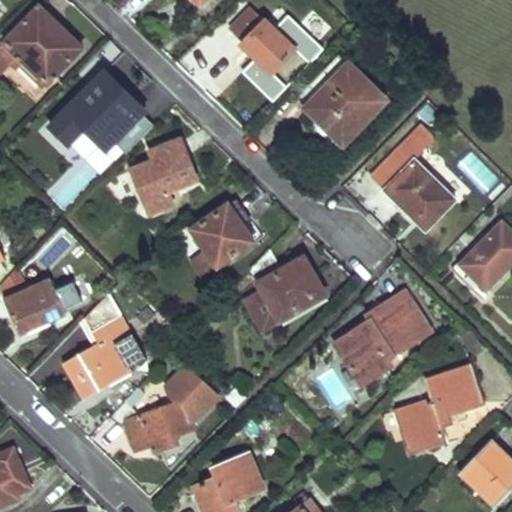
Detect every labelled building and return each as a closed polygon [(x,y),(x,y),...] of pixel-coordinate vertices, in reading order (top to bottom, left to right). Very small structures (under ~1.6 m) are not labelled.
[(84,49),(41,7),(0,49),(0,75),(19,57),(49,85),(84,49)] [(262,17),(257,12),(252,7),(231,29),(243,41),(240,43),(271,73),(294,50),(270,26),(278,17),(270,9),(262,17)] [(346,142),(366,121),(385,100),(337,56),(298,98),(346,142)] [(123,92),(121,95),(118,98),(111,91),(115,87),(101,74),(71,103),(109,141),(141,108),(123,92)] [(123,92),(130,85),(123,78),(115,87),(111,91),(118,98),(121,95),(123,92)] [(155,160),(144,165),(133,170),(151,213),(173,204),(168,192),(197,180),(180,140),(151,152),(155,160)] [(427,229),(441,214),(455,200),(417,162),(389,192),(427,229)] [(238,198),(194,227),(219,265),(254,241),(238,219),(248,213),(238,198)] [(465,264),(476,276),(488,287),(511,262),(511,234),(502,225),(465,264)] [(298,261),(285,234),(270,249),(281,269),(298,261)] [(261,328),(301,307),(323,295),(304,258),(298,261),(281,269),(270,249),(252,269),(262,288),(245,297),(261,328)] [(66,313),(59,297),(52,281),(6,300),(19,332),(66,313)] [(389,360),(409,347),(430,335),(406,293),(368,315),(373,323),(339,344),(362,384),(392,366),(389,360)] [(65,363),(74,381),(83,399),(131,372),(127,363),(118,345),(133,337),(110,294),(87,318),(100,342),(65,363)] [(127,363),(142,355),(133,337),(118,345),(127,363)] [(176,404),(126,420),(135,447),(151,442),(154,452),(179,444),(176,434),(195,429),(191,419),(203,414),(206,418),(224,400),(185,363),(164,384),(168,396),(176,404)] [(452,416),(469,411),(485,405),(474,366),(425,381),(430,400),(396,412),(409,456),(448,444),(446,431),(454,425),(452,416)] [(464,472),(471,479),(478,486),(486,477),(505,495),(511,488),(511,461),(492,442),(464,472)] [(0,506),(19,500),(15,492),(29,487),(14,450),(0,455),(0,506)] [(219,479),(208,482),(198,486),(207,511),(240,511),(235,498),(263,488),(250,455),(215,468),(219,479)]
